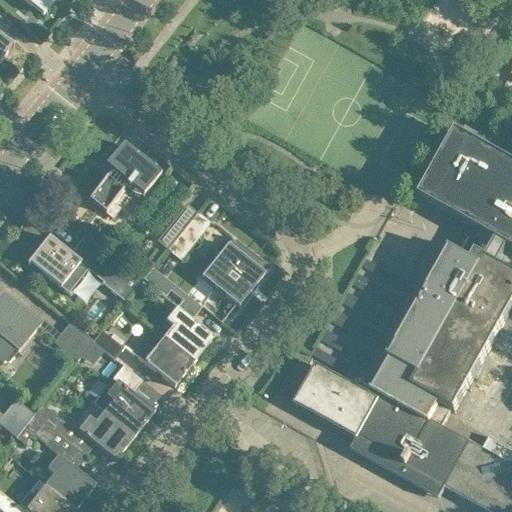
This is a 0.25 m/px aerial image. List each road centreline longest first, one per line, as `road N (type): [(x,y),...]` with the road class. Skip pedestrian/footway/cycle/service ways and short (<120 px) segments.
road 1 (residential): [(85,68),(297,245),(303,274),(293,301),(207,408)]
road 2 (unclassified): [(341,511),(207,408)]
road 3 (unclassified): [(0,176),(85,68)]
road 4 (residential): [(207,408),(124,511)]
